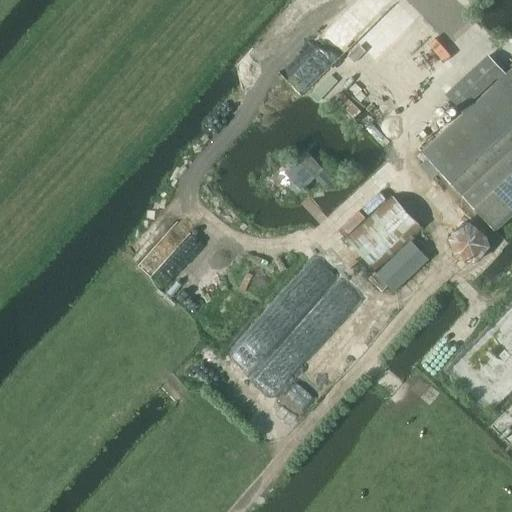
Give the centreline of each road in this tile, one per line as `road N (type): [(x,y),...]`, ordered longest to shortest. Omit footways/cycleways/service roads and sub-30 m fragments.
road 1 (track): [(361,367),(445,272),(437,224),(392,175),(319,249),(235,240),(185,197),(335,0)]
road 2 (track): [(233,511),(361,367),(421,407)]
